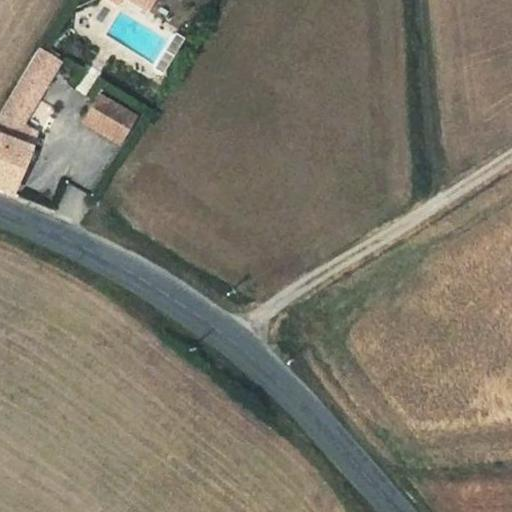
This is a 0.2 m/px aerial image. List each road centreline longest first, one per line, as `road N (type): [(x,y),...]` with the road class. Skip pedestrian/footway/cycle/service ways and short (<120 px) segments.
road 1 (tertiary): [(388,511),(247,356),(108,264),(0,218)]
road 2 (track): [(214,334),(511,153)]
